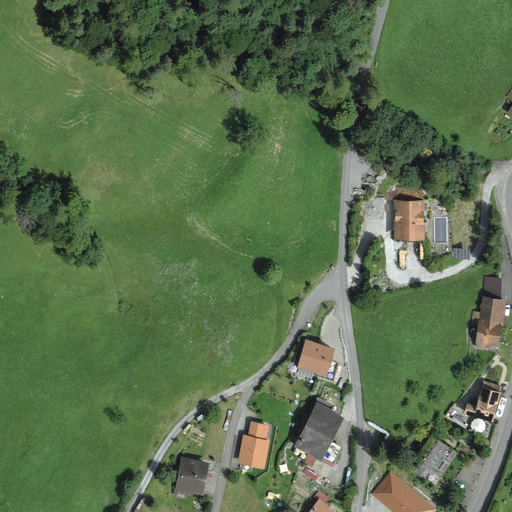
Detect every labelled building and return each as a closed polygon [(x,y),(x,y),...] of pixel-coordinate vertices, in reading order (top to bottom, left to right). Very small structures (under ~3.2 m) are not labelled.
[(424,187),(395,187),(395,239),(424,239),(424,187)] [(382,218),(383,198),(362,197),(362,217),(382,218)] [(484,276),(483,296),(502,298),(501,278),(484,276)] [(471,325),(478,326),(479,321),(502,324),(501,327),(503,327),(507,299),(502,298),(483,296),(480,312),(473,311),(471,325)] [(502,324),(479,321),(478,326),(477,334),(473,334),(472,339),(476,340),(475,344),(477,344),(477,348),(486,349),(486,345),(499,347),(501,327),(502,324)] [(334,348),(306,340),(298,368),(318,374),(317,376),(333,381),(338,363),(331,361),(334,348)] [(493,422),(503,386),(483,381),(477,405),(467,402),(464,414),(493,422)] [(343,418),(318,404),(295,447),(333,467),(344,447),(331,440),(343,418)] [(251,421),(248,436),(266,440),(269,425),(251,421)] [(455,449),(432,433),(413,460),(419,464),(413,472),(425,480),(431,471),(452,486),(475,453),(460,443),(455,449)] [(248,436),(244,435),(238,463),(264,469),(270,441),(266,440),(248,436)] [(181,457),(175,489),(203,495),(209,463),(181,457)] [(390,470),(372,492),(395,511),(433,511),(436,509),(390,470)] [(329,498),(319,490),(313,498),(317,501),(308,511),(333,511),(324,504),(329,498)]
